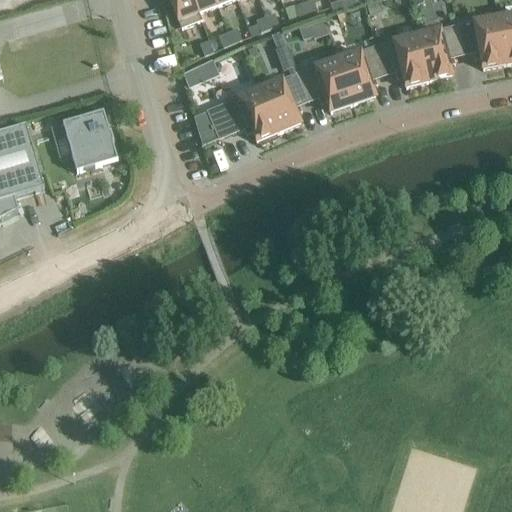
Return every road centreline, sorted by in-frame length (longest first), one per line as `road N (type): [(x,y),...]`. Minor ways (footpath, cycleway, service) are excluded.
road 1 (residential): [(180,212),(389,125),(511,96)]
road 2 (residential): [(180,212),(122,0)]
road 3 (unclassified): [(0,299),(180,212)]
